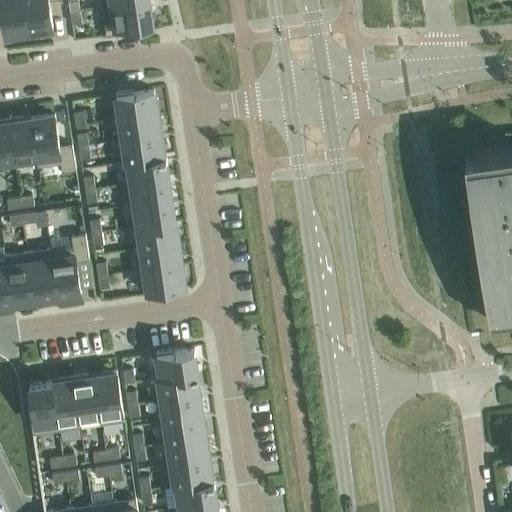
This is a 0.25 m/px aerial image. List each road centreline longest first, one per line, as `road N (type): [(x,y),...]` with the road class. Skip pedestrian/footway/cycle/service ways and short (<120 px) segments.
road 1 (tertiary): [(371,390),(324,91)]
road 2 (tertiary): [(288,97),(333,395)]
road 3 (residential): [(0,78),(169,56),(188,82),(192,108)]
road 4 (residential): [(0,333),(220,301)]
road 5 (residential): [(220,301),(252,511)]
road 6 (residential): [(192,108),(220,301)]
road 7 (residential): [(484,511),(464,380)]
road 8 (unclassified): [(324,91),(447,72)]
road 9 (tertiary): [(389,511),(371,390)]
